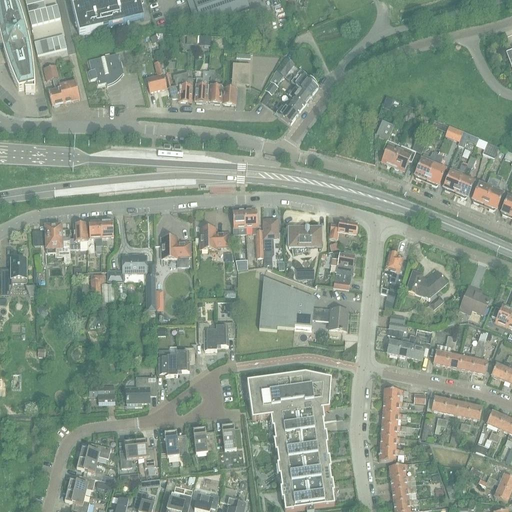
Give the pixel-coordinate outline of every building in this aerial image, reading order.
[(0,0),(0,51),(3,51),(7,65),(12,79),(18,92),(25,90),(25,93),(35,93),(35,88),(34,71),(31,55),(28,39),(25,39),(25,37),(27,36),(23,20),(17,4),(15,0),(0,0)] [(43,0),(24,0),(32,28),(61,21),(58,7),(46,10),(43,0)] [(107,0),(70,0),(79,37),(143,21),(138,0),(108,0),(107,0)] [(192,0),(201,26),(248,10),(245,0),(192,0)] [(64,37),(34,44),(38,57),(67,50),(64,37)] [(196,47),(197,37),(188,37),(187,46),(196,47)] [(210,47),(211,38),(200,37),(200,47),(210,47)] [(88,73),(90,82),(96,81),(98,87),(106,85),(107,89),(108,88),(107,87),(110,86),(112,85),(115,83),(117,82),(119,79),(122,76),(124,76),(121,63),(119,64),(117,56),(89,63),(91,73),(88,73)] [(149,95),(166,91),(160,64),(154,65),(157,78),(146,81),(149,95)] [(281,64),(275,73),(282,78),(283,79),(289,71),(281,64)] [(224,90),(223,106),(235,107),(236,91),(236,87),(249,87),(250,66),(232,65),(231,86),(229,86),(229,90),(224,90)] [(59,80),(56,67),(44,69),(47,82),(53,80),(55,90),(49,92),(52,108),(80,101),(75,82),(59,86),(58,80),(59,80)] [(191,105),(192,80),(188,80),(188,73),(173,77),(176,88),(169,89),(172,100),(179,101),(179,104),(191,105)] [(207,104),(209,73),(203,73),(203,80),(196,80),(195,103),(196,103),(196,105),(201,105),(201,104),(207,104)] [(282,78),(275,73),(273,76),(274,77),(270,83),(276,87),(282,78)] [(300,81),(295,88),(311,99),(318,90),(314,88),(316,86),(304,76),(300,81)] [(270,84),(264,92),(267,94),(270,97),(277,88),(270,84)] [(221,105),(222,86),(210,85),(209,104),(214,104),(214,106),(219,106),(219,105),(221,105)] [(295,96),(292,99),(304,108),(311,99),(295,88),(293,86),(289,91),(295,96)] [(279,103),(278,103),(284,107),(297,117),(304,108),(292,99),(289,104),(286,103),(283,107),(279,103)] [(282,113),(279,118),(290,126),(297,117),(284,107),(278,103),(275,108),(282,113)] [(371,128),(376,123),(369,115),(363,120),(371,128)] [(434,122),(432,128),(439,131),(441,125),(434,122)] [(393,128),(381,123),(376,137),(388,142),(393,128)] [(448,128),(444,137),(451,141),(455,131),(448,128)] [(458,145),(463,134),(458,132),(453,142),(458,145)] [(463,134),(458,145),(464,147),(468,136),(463,134)] [(476,136),(473,143),(481,146),(484,139),(476,136)] [(421,156),(425,146),(416,143),(412,152),(415,153),(415,154),(421,156)] [(391,168),(392,169),(400,149),(387,144),(383,152),(385,153),(381,164),(387,166),(387,168),(390,169),(391,168)] [(487,158),(492,147),(487,144),(481,156),(487,158)] [(492,147),(487,158),(493,161),(498,149),(492,147)] [(414,155),(400,149),(392,169),(394,169),(394,171),(397,172),(398,171),(404,174),(408,163),(411,164),(414,155)] [(508,158),(510,152),(503,150),(501,156),(508,158)] [(423,157),(414,178),(415,179),(415,181),(420,182),(421,181),(426,183),(436,157),(432,155),(430,160),(423,157)] [(442,159),(436,157),(426,183),(431,185),(431,187),(435,189),(437,188),(438,188),(445,172),(438,169),(442,159)] [(470,159),(466,169),(455,196),(459,197),(460,200),(464,201),(466,200),(467,201),(474,184),(467,181),(471,171),(475,161),(470,159)] [(451,194),(455,196),(466,169),(461,167),(457,177),(449,174),(443,190),(444,191),(444,193),(449,195),(451,194)] [(492,187),(495,181),(489,178),(486,185),(492,187)] [(479,206),(484,208),(490,191),(479,186),(472,202),(473,203),(473,205),(477,207),(479,206)] [(503,196),(490,191),(484,208),(488,209),(488,212),(493,213),(495,212),(496,213),(503,196)] [(508,218),(511,219),(511,200),(507,199),(501,215),(502,215),(502,218),(506,219),(508,218)] [(257,235),(257,212),(245,213),(245,229),(252,228),(252,236),(257,235)] [(245,236),(245,229),(245,213),(232,213),(233,236),(238,236),(245,236)] [(263,260),(263,269),(271,273),(270,272),(270,259),(272,257),(272,241),(277,240),(277,221),(263,222),(263,224),(262,224),(262,232),(262,238),(263,245),(263,260)] [(336,242),(338,234),(355,237),(357,225),(340,222),(339,227),(331,226),(329,240),(336,242)] [(112,223),(100,224),(101,239),(113,238),(112,223)] [(74,240),(70,240),(70,250),(70,251),(87,251),(87,243),(86,226),(84,226),(83,224),(80,225),(79,226),(74,226),(74,240)] [(100,224),(88,224),(89,240),(95,239),(95,248),(100,248),(102,248),(101,242),(101,239),(100,224)] [(70,251),(70,250),(70,240),(70,232),(61,232),(61,228),(53,228),(53,226),(46,226),(46,229),(45,229),(45,232),(34,232),(35,248),(46,247),(46,251),(47,251),(47,256),(55,255),(55,251),(58,251),(58,258),(64,258),(64,265),(70,264),(70,251)] [(216,249),(229,249),(229,235),(216,235),(216,230),(210,230),(210,228),(202,228),(202,230),(200,230),(200,251),(216,251),(216,249)] [(319,249),(319,247),(319,230),(288,230),(289,249),(305,249),(319,249)] [(188,258),(190,258),(190,245),(177,245),(177,240),(171,240),(171,238),(163,238),(163,240),(161,240),(161,261),(177,261),(177,269),(189,269),(188,258)] [(337,244),(330,246),(331,252),(339,251),(337,244)] [(381,295),(387,297),(397,300),(407,265),(401,264),(402,258),(397,256),(396,254),(393,253),(391,255),(390,255),(384,276),(391,277),(389,284),(393,285),(391,293),(389,292),(381,290),(381,295)] [(339,255),(335,283),(350,285),(354,257),(339,255)] [(156,313),(156,309),(156,303),(156,301),(156,293),(155,265),(148,265),(149,268),(147,268),(147,258),(123,258),(123,273),(107,273),(107,284),(123,284),(123,276),(147,275),(147,283),(149,283),(150,309),(150,313),(156,313)] [(11,272),(1,272),(1,297),(8,297),(12,288),(12,285),(26,285),(26,262),(23,262),(23,260),(14,260),(14,262),(11,262),(11,272)] [(433,311),(437,308),(443,303),(439,298),(437,299),(434,296),(447,285),(440,277),(428,287),(420,284),(422,277),(413,274),(406,293),(429,301),(431,304),(429,306),(431,308),(433,311)] [(346,333),(348,313),(330,311),(330,312),(313,310),(313,300),(264,280),(261,308),(259,331),(277,333),(277,329),(294,331),(294,327),(311,329),(312,322),(329,324),(328,332),(346,333)] [(91,297),(100,297),(100,281),(91,281),(91,297)] [(334,283),(333,290),(349,292),(350,285),(335,283),(334,283)] [(483,318),(487,308),(489,302),(475,296),(476,293),(469,289),(459,313),(470,317),(471,313),(483,318)] [(387,297),(386,302),(395,306),(397,300),(387,297)] [(385,303),(385,308),(394,310),(395,306),(386,302),(385,303)] [(511,312),(502,308),(500,312),(495,310),(491,319),(496,321),(495,325),(511,331),(511,312)] [(150,313),(148,313),(148,321),(156,321),(156,313),(150,313)] [(388,331),(403,333),(406,334),(407,327),(404,326),(405,321),(391,318),(388,331)] [(223,329),(216,329),(216,353),(217,353),(216,349),(228,349),(228,341),(234,340),(234,324),(223,325),(223,329)] [(204,353),(216,353),(216,329),(215,329),(216,333),(209,333),(209,325),(198,325),(198,345),(204,345),(204,353)] [(428,336),(430,329),(413,325),(411,331),(428,336)] [(398,359),(410,361),(415,339),(410,338),(409,340),(406,339),(407,333),(406,333),(407,327),(406,334),(403,333),(401,346),(398,359)] [(165,329),(157,329),(157,337),(165,337),(165,329)] [(401,346),(403,333),(388,331),(387,337),(395,338),(394,344),(389,343),(386,356),(398,359),(401,346)] [(433,366),(446,369),(449,356),(451,343),(452,339),(447,338),(445,348),(437,347),(436,353),(433,366)] [(420,340),(415,339),(410,361),(422,364),(425,350),(422,350),(418,349),(420,340)] [(446,369),(459,372),(461,359),(454,357),(455,352),(454,352),(455,344),(451,343),(449,356),(446,369)] [(474,362),(471,374),(485,377),(487,364),(482,363),(485,349),(483,348),(484,344),(478,343),(476,354),(475,356),(474,362)] [(184,354),(177,354),(177,378),(177,374),(189,374),(189,366),(195,366),(195,350),(184,350),(184,354)] [(165,378),(177,378),(177,354),(176,354),(176,358),(170,358),(170,352),(159,352),(159,370),(165,370),(165,378)] [(459,372),(471,374),(474,362),(461,359),(459,372)] [(491,378),(503,383),(508,371),(496,366),(491,378)] [(511,386),(511,372),(508,371),(503,383),(511,386)] [(328,411),(331,382),(305,376),(247,384),(252,422),(270,419),(272,430),(273,430),(284,511),(298,511),(306,511),(313,511),(313,510),(334,507),(321,412),(328,411)] [(137,390),(126,391),(126,409),(141,409),(141,405),(149,405),(149,398),(155,398),(155,380),(136,380),(137,390)] [(114,406),(114,388),(89,389),(89,397),(98,397),(98,407),(114,406)] [(384,391),(383,403),(399,405),(400,398),(408,398),(408,394),(402,392),(384,391)] [(425,406),(425,397),(414,396),(414,405),(425,406)] [(431,413),(444,415),(446,402),(434,400),(434,401),(428,400),(426,412),(431,413)] [(444,415),(455,418),(458,405),(446,402),(444,415)] [(383,403),(382,415),(399,416),(399,410),(407,410),(407,405),(399,405),(383,403)] [(455,418),(467,420),(470,407),(458,405),(455,418)] [(482,410),(470,407),(467,420),(479,423),(482,410)] [(486,426),(498,431),(503,418),(492,413),(486,426)] [(382,415),(381,427),(398,428),(398,422),(406,422),(407,417),(399,416),(382,415)] [(498,431),(509,436),(511,428),(511,422),(503,418),(498,431)] [(424,424),(421,441),(426,442),(429,425),(424,424)] [(233,427),(221,429),(224,453),(242,451),(240,434),(234,434),(233,427)] [(381,427),(381,439),(397,440),(397,433),(405,434),(406,428),(398,428),(381,427)] [(205,431),(193,432),(196,456),(207,455),(208,463),(217,462),(215,436),(206,437),(205,431)] [(176,434),(164,435),(167,459),(188,457),(186,440),(177,441),(176,434)] [(381,439),(380,451),(396,452),(396,445),(405,446),(405,440),(397,440),(381,439)] [(146,441),(135,443),(137,461),(144,460),(145,470),(156,469),(153,449),(153,452),(148,452),(146,441)] [(131,461),(137,461),(135,443),(124,444),(125,455),(120,455),(119,452),(121,471),(132,469),(131,461)] [(82,449),(79,460),(97,465),(98,459),(108,461),(111,450),(91,445),(91,446),(94,447),(92,452),(82,449)] [(477,446),(474,453),(484,457),(487,450),(477,446)] [(404,452),(396,452),(380,451),(379,463),(396,464),(396,457),(404,458),(404,452)] [(79,478),(95,482),(97,482),(99,483),(101,483),(103,473),(95,471),(97,465),(79,460),(76,471),(87,474),(86,479),(79,478)] [(389,469),(390,481),(406,479),(406,472),(414,471),(413,466),(389,469)] [(472,469),(469,475),(479,479),(482,473),(472,469)] [(438,474),(431,476),(433,483),(440,481),(438,474)] [(511,480),(504,477),(499,488),(511,494),(511,492),(511,480)] [(70,482),(67,493),(85,497),(86,491),(92,492),(95,482),(79,478),(82,479),(80,485),(70,482)] [(406,479),(390,481),(392,492),(408,490),(416,489),(415,483),(415,478),(406,479)] [(97,482),(96,489),(111,492),(112,486),(101,483),(99,483),(97,482)] [(452,486),(445,488),(450,500),(453,500),(456,499),(452,486)] [(506,505),(511,494),(499,488),(494,499),(506,505)] [(392,492),(393,504),(410,502),(409,496),(417,495),(416,489),(408,490),(392,492)] [(243,511),(245,506),(234,503),(237,493),(223,490),(220,504),(227,506),(225,511),(243,511)] [(71,511),(73,511),(87,511),(89,505),(83,503),(85,497),(67,493),(64,504),(75,506),(74,511),(71,511)] [(140,511),(139,511),(151,511),(153,506),(154,502),(148,501),(149,497),(137,494),(133,508),(132,511),(133,510),(140,511)] [(185,511),(187,511),(191,499),(180,496),(178,502),(170,500),(168,507),(168,506),(166,511),(181,511),(182,511),(185,511)] [(198,497),(194,511),(209,511),(210,510),(216,511),(219,499),(213,497),(212,500),(198,497)] [(110,511),(132,511),(133,508),(129,508),(130,501),(120,499),(118,510),(110,510),(110,511)] [(393,504),(394,511),(410,511),(410,507),(418,506),(417,501),(410,502),(393,504)]
